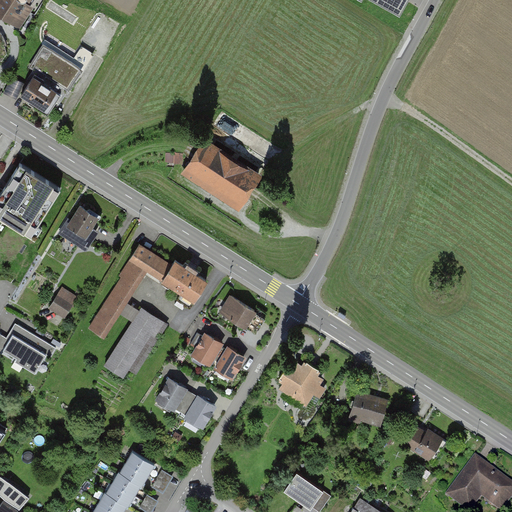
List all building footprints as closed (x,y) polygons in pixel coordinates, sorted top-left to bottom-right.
[(0,0),(0,13),(10,20),(20,17),(26,8),(28,8),(33,0),(0,0)] [(364,0),(372,0),(401,16),(409,0),(358,0),(363,3),(364,0)] [(84,66),(45,40),(29,65),(68,91),(84,66)] [(44,80),(35,74),(22,95),(38,105),(36,108),(48,116),(61,95),(42,83),(44,80)] [(198,137),(177,170),(237,208),(258,174),(198,137)] [(61,188),(19,163),(0,193),(0,217),(31,236),(61,188)] [(98,215),(78,203),(59,233),(86,249),(98,231),(91,227),(98,215)] [(163,279),(172,265),(139,244),(120,275),(123,277),(90,327),(104,336),(145,273),(160,283),(163,279)] [(172,265),(163,279),(183,292),(175,304),(183,309),(186,305),(190,307),(207,281),(198,275),(200,272),(186,262),(183,266),(175,260),(172,265)] [(50,306),(65,316),(77,298),(62,288),(50,306)] [(255,313),(231,296),(219,314),(243,331),(255,313)] [(136,371),(166,324),(142,309),(106,364),(124,375),(129,367),(136,371)] [(56,347),(18,324),(9,338),(0,333),(0,355),(3,350),(17,358),(15,360),(35,372),(47,353),(51,356),(56,347)] [(222,343),(205,334),(204,336),(197,333),(191,344),(197,348),(193,354),(210,363),(222,343)] [(244,357),(228,347),(227,350),(221,346),(213,358),(219,362),(216,367),(232,377),(244,357)] [(287,354),(270,383),(312,408),(329,379),(311,368),(287,354)] [(185,388),(170,379),(157,399),(174,409),(175,408),(180,411),(191,394),(184,390),(185,388)] [(387,401),(351,391),(344,417),(380,427),(387,401)] [(197,398),(191,394),(180,411),(187,415),(186,416),(203,426),(215,406),(199,396),(197,398)] [(442,441),(418,424),(404,445),(428,461),(442,441)] [(149,475),(155,464),(133,450),(126,461),(149,475)] [(511,480),(483,458),(475,453),(444,493),(468,511),(469,511),(483,494),(501,508),(511,493),(511,480)] [(142,486),(149,475),(126,461),(120,471),(141,484),(141,485),(142,486)] [(135,495),(141,485),(141,484),(120,471),(119,471),(112,482),(135,495)] [(320,511),(332,495),(297,471),(284,490),(310,508),(312,506),(319,511),(320,511)] [(10,481),(0,474),(0,493),(5,499),(11,503),(10,505),(3,501),(0,505),(0,511),(13,511),(17,507),(20,509),(29,496),(10,481)] [(129,506),(135,495),(112,482),(106,492),(128,505),(129,506)] [(115,511),(123,511),(128,505),(106,492),(105,491),(99,502),(115,511)] [(381,511),(361,499),(352,511),(381,511)] [(115,511),(99,502),(92,511),(115,511)]
